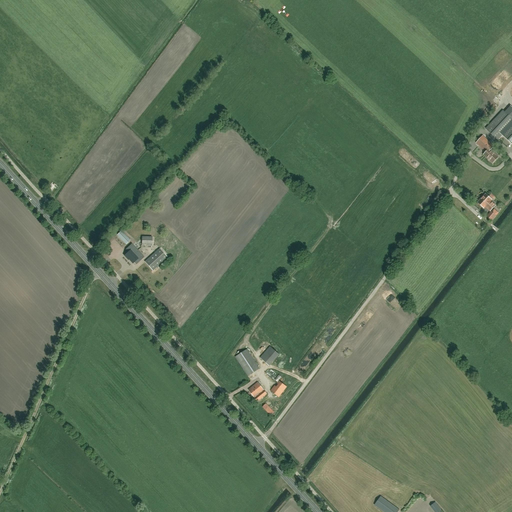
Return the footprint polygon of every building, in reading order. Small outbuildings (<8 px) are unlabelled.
[(511,119),(503,111),(486,129),(497,140),(502,135),(511,144),(511,119)] [(476,143),(485,152),(483,155),(492,163),(498,158),(490,150),(494,146),(483,136),(476,143)] [(490,211),(495,206),(490,201),(491,200),(485,194),(478,202),(483,208),(485,206),(490,211)] [(492,221),(496,216),(491,212),(487,216),(492,221)] [(121,231),(117,236),(125,244),(130,240),(121,231)] [(152,245),(152,237),(142,237),(142,245),(152,245)] [(141,256),(140,254),(137,251),(134,254),(130,250),(124,256),(128,260),(129,260),(132,264),(141,256)] [(160,250),(145,263),(153,272),(168,258),(160,250)] [(269,366),(279,355),(270,347),(260,358),(269,366)] [(247,350),(240,354),(235,357),(248,376),(259,369),(247,350)] [(279,375),(274,380),(277,382),(276,383),(278,385),(276,387),(275,385),(270,391),(279,397),(287,387),(278,381),(281,378),(279,375)] [(257,402),(267,394),(258,383),(248,390),(257,402)] [(271,416),(274,412),(266,404),(262,407),(271,416)] [(405,494),(408,490),(397,483),(389,496),(404,506),(410,497),(405,494)] [(383,511),(397,511),(399,510),(381,497),(374,505),(383,511)] [(410,511),(420,511),(424,507),(417,502),(410,511)] [(434,511),(439,511),(442,511),(435,502),(430,506),(434,511)]
